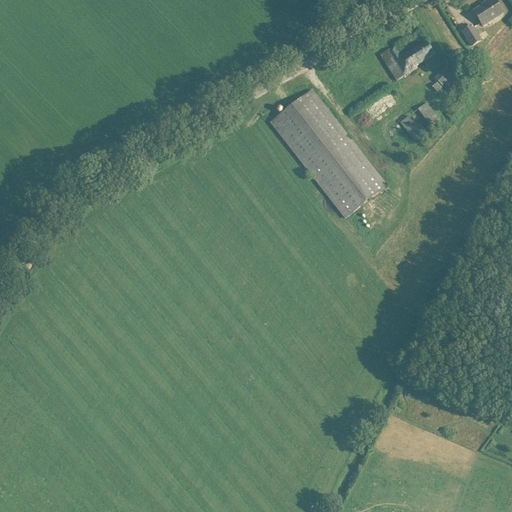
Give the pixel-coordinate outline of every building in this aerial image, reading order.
[(487,4),(474,12),(483,27),(503,14),(494,0),(489,0),(486,2),(487,4)] [(472,26),(462,32),(472,47),(481,41),(472,26)] [(395,47),(380,56),(396,82),(418,69),(417,67),(434,55),(426,43),(408,55),(407,53),(401,56),(395,47)] [(445,68),(434,79),(442,86),(453,76),(445,68)] [(456,75),(445,86),(450,90),(460,80),(456,75)] [(441,88),(437,83),(432,88),(436,92),(441,88)] [(312,91),(271,123),(345,219),(387,186),(312,91)] [(427,104),(417,111),(430,127),(439,120),(427,104)] [(392,111),(381,121),(384,126),(396,116),(392,111)] [(408,118),(400,124),(413,140),(421,134),(408,118)] [(492,155),(501,144),(497,140),(487,151),(492,155)] [(487,152),(480,161),(486,165),(493,157),(487,152)] [(390,243),(385,247),(392,257),(397,254),(390,243)]
